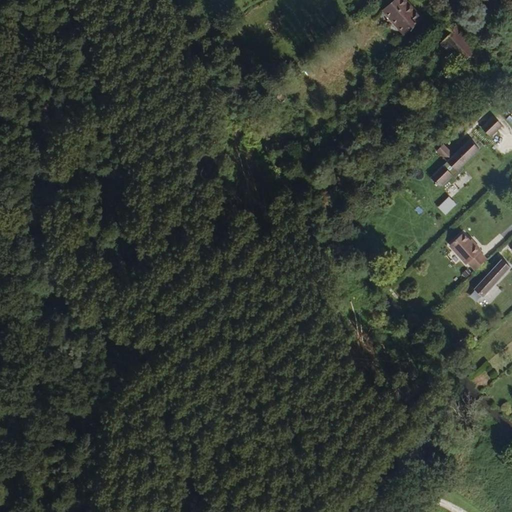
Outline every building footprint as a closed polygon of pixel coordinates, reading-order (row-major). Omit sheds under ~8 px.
[(403,0),(398,0),(385,12),(402,30),(418,15),(403,0)] [(459,37),(450,45),(459,54),(470,66),(487,50),(463,24),(455,32),(459,37)] [(511,89),(511,75),(499,87),(507,95),(511,89)] [(494,117),(483,127),(491,136),(502,126),(494,117)] [(455,156),(444,145),(438,152),(448,162),(431,179),(440,187),(453,175),(455,178),(461,172),(459,171),(480,151),(471,141),(455,156)] [(449,196),(438,207),(446,215),(457,204),(449,196)] [(464,236),(451,248),(469,266),(471,265),(478,272),(489,261),(482,254),(483,252),(475,244),(473,246),(471,243),(464,236)] [(511,269),(511,266),(505,260),(478,291),(484,296),(511,269)] [(511,271),(511,269),(484,296),(487,299),(511,271)]
